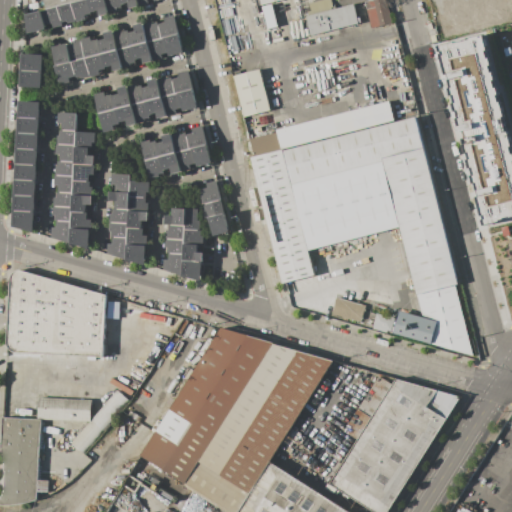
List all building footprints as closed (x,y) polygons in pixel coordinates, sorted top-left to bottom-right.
[(42,0),(83,0),(45,9),(42,0)] [(77,22),(72,3),(84,0),(88,0),(92,12),(92,14),(86,15),(87,19),(77,22)] [(88,0),(107,0),(110,13),(101,16),(99,10),(92,12),(88,0)] [(107,0),(120,0),(122,4),(123,10),(110,13),(107,0)] [(120,0),(138,0),(140,6),(131,8),(129,2),(122,4),(120,0)] [(312,15),(309,3),(320,0),(331,0),(334,9),(312,15)] [(365,2),(372,0),(387,0),(393,22),(371,28),(365,2)] [(58,7),(72,3),(77,22),(68,24),(68,21),(62,22),(58,7)] [(263,6),(272,4),(278,27),(269,30),(263,6)] [(359,23),(312,35),(307,16),(312,15),(334,9),(354,4),(359,23)] [(42,11),(58,7),(62,22),(63,25),(54,27),(53,23),(46,25),(42,11)] [(28,14),(42,11),(46,25),(47,29),(32,33),(28,14)] [(180,34),(165,38),(163,39),(159,24),(166,22),(164,18),(175,15),(180,34)] [(163,39),(149,42),(144,23),(152,21),(153,24),(159,23),(159,24),(163,39)] [(149,42),(132,46),(129,33),(136,31),(135,25),(144,23),(149,42)] [(132,46),(119,50),(114,30),(122,29),(123,32),(128,30),(129,33),(132,46)] [(119,50),(102,54),(99,40),(107,38),(105,33),(114,30),(119,50)] [(511,143),(488,31),(440,42),(479,225),(511,217),(511,143)] [(180,34),(185,53),(170,57),(169,53),(165,38),(180,34)] [(102,54),(86,58),(81,39),(92,36),(93,40),(99,39),(99,40),(102,54)] [(165,38),(169,53),(162,54),(163,58),(154,61),(149,42),(163,39),(165,38)] [(86,58),(72,62),(68,42),(81,39),(86,58)] [(72,62),(58,65),(53,46),(68,42),(72,62)] [(154,61),(145,63),(144,58),(136,60),(132,46),(149,42),(154,61)] [(132,46),(136,60),(136,62),(131,63),(132,66),(124,68),(119,50),(132,46)] [(119,50),(124,68),(115,70),(114,65),(106,67),(102,54),(119,50)] [(23,70),(24,53),(45,55),(44,71),(23,70)] [(102,54),(106,67),(106,68),(100,70),(101,74),(91,77),(86,58),(102,54)] [(86,58),(91,77),(83,79),(82,76),(76,77),(76,76),(72,62),(86,58)] [(72,62),(76,76),(70,77),(71,82),(60,85),(55,66),(58,65),(72,62)] [(260,69),(271,110),(245,117),(233,72),(240,70),(241,74),(260,69)] [(22,87),(23,70),(44,71),(43,88),(22,87)] [(194,89),(179,93),(177,94),(173,79),(180,77),(178,73),(189,70),(194,89)] [(177,94),(163,97),(158,78),(166,76),(167,79),(173,78),(173,79),(177,94)] [(163,97),(146,102),(143,88),(150,86),(149,81),(158,78),(163,97)] [(146,102),(133,105),(128,86),(136,84),(137,87),(142,86),(143,88),(146,102)] [(133,105),(116,109),(113,96),(121,94),(119,88),(128,86),(133,105)] [(194,89),(199,108),(184,112),(183,108),(179,93),(194,89)] [(116,109),(100,113),(95,94),(106,92),(107,96),(113,94),(113,96),(116,109)] [(179,93),(183,108),(176,110),(177,114),(168,116),(163,97),(177,94),(179,93)] [(168,116),(159,118),(158,113),(150,115),(146,102),(163,97),(168,116)] [(21,117),(22,101),(42,102),(41,118),(21,117)] [(284,151),(283,149),(281,150),(277,132),(276,130),(389,101),(395,122),(284,151)] [(146,102),(150,115),(150,117),(145,118),(146,121),(138,123),(133,105),(146,102)] [(133,105),(138,123),(129,126),(128,120),(120,122),(116,109),(133,105)] [(116,109),(120,122),(120,124),(114,125),(115,129),(105,132),(100,113),(116,109)] [(78,113),(77,131),(63,130),(63,123),(59,123),(59,112),(78,113)] [(20,133),(21,117),(41,118),(40,134),(20,133)] [(424,148),(383,158),(383,161),(292,184),(284,151),(395,122),(416,117),(424,148)] [(208,145),(193,149),(191,149),(187,134),(193,133),(192,128),(203,125),(208,145)] [(77,131),(77,145),(58,144),(58,136),(61,136),(61,130),(63,130),(77,131)] [(77,131),(97,132),(96,148),(90,147),(76,147),(77,145),(77,131)] [(191,149),(177,153),(172,133),(180,131),(181,135),(187,133),(187,134),(191,149)] [(281,150),(254,157),(249,140),(277,132),(281,150)] [(19,148),(20,133),(40,134),(40,149),(19,148)] [(177,153),(160,157),(157,143),(164,141),(163,136),(172,133),(177,153)] [(160,157),(146,160),(141,141),(150,139),(151,142),(156,141),(157,143),(160,157)] [(77,145),(76,147),(76,162),(61,161),(62,154),(57,153),(58,144),(77,145)] [(208,145),(213,163),(198,167),(197,163),(193,149),(208,145)] [(76,147),(90,147),(90,155),(95,155),(95,165),(76,164),(76,162),(76,147)] [(18,164),(19,148),(40,149),(39,165),(18,164)] [(417,294),(383,161),(383,158),(424,148),(459,283),(417,294)] [(193,149),(197,163),(190,165),(191,169),(182,171),(177,153),(191,149),(193,149)] [(284,151),(292,184),(315,275),(283,283),(251,158),(254,157),(281,150),(283,149),(284,151)] [(182,171),(173,173),(172,168),(164,170),(160,157),(177,153),(182,171)] [(160,157),(164,170),(164,172),(159,174),(160,177),(151,179),(146,160),(160,157)] [(76,162),(76,164),(75,176),(56,175),(56,167),(59,167),(60,161),(61,161),(76,162)] [(17,180),(18,164),(39,165),(38,181),(17,180)] [(76,164),(95,165),(94,174),(91,174),(90,181),(75,180),(75,176),(76,164)] [(132,175),(132,180),(131,193),(112,192),(113,174),(132,175)] [(75,176),(75,180),(74,193),(60,192),(60,185),(55,185),(56,175),(75,176)] [(37,196),(17,195),(17,180),(38,181),(37,196)] [(75,180),(90,181),(90,187),(93,187),(93,196),(74,195),(74,193),(75,180)] [(132,180),(151,181),(150,191),(147,191),(146,198),(131,197),(131,193),(132,180)] [(204,204),(200,189),(207,188),(206,183),(217,180),(222,200),(204,204)] [(74,193),(74,195),(73,208),(54,206),(55,198),(58,198),(58,192),(60,192),(74,193)] [(131,193),(131,197),(130,209),(116,208),(116,201),(111,201),(112,192),(131,193)] [(16,211),(17,195),(37,196),(36,212),(16,211)] [(74,195),(93,196),(92,205),(87,204),(86,213),(73,212),(73,208),(74,195)] [(131,197),(146,198),(146,203),(150,203),(149,212),(130,211),(130,209),(131,197)] [(225,214),(210,218),(205,219),(203,210),(205,209),(204,204),(222,200),(225,214)] [(73,208),(73,212),(72,222),(58,221),(56,221),(57,216),(53,215),(54,206),(73,208)] [(130,209),(130,211),(129,224),(110,223),(111,214),(114,214),(114,208),(116,208),(130,209)] [(186,225),(170,224),(166,224),(166,215),(173,215),(173,208),(187,208),(186,225)] [(186,230),(186,225),(187,208),(200,209),(199,220),(201,221),(201,230),(186,230)] [(16,211),(36,212),(35,233),(15,227),(16,211)] [(130,211),(149,212),(149,221),(143,221),(142,229),(129,228),(129,224),(130,211)] [(73,212),(86,213),(88,213),(88,219),(92,219),(91,229),(72,228),(72,222),(73,212)] [(230,231),(214,235),(210,218),(225,214),(230,231)] [(72,222),(72,228),(71,243),(52,237),(53,227),(57,228),(58,221),(72,222)] [(129,224),(129,228),(128,238),(114,237),(112,237),(113,232),(110,232),(110,223),(129,224)] [(186,225),(186,230),(185,240),(166,239),(167,230),(170,230),(170,224),(186,225)] [(72,228),(91,229),(90,249),(71,243),(72,228)] [(129,228),(142,229),(144,229),(144,235),(148,236),(147,246),(128,245),(128,238),(129,228)] [(185,244),(185,240),(186,230),(201,230),(202,230),(202,236),(204,236),(204,245),(199,245),(185,244)] [(128,238),(128,245),(127,259),(108,253),(109,244),(114,244),(114,237),(128,238)] [(185,240),(185,244),(185,254),(170,253),(169,253),(169,248),(166,248),(166,239),(185,240)] [(185,244),(199,245),(198,252),(204,252),(203,262),(184,261),(185,254),(185,244)] [(128,245),(147,246),(146,265),(127,259),(128,245)] [(185,254),(184,261),(183,275),(165,269),(165,260),(170,260),(170,253),(185,254)] [(184,261),(203,262),(202,281),(183,275),(184,261)] [(103,357),(15,353),(11,351),(8,348),(7,343),(11,276),(12,273),(16,271),(20,270),(107,295),(103,357)] [(366,306),(361,322),(332,314),(337,297),(366,306)] [(400,310),(437,321),(431,344),(394,333),(394,332),(398,320),(400,310)] [(394,332),(388,330),(387,333),(373,329),(373,326),(373,325),(376,313),(398,320),(394,332)] [(240,511),(229,511),(142,457),(224,327),(335,362),(271,463),(240,511)] [(358,440),(344,431),(378,376),(392,385),(358,440)] [(388,511),(375,511),(330,484),(358,440),(392,385),(396,379),(461,397),(388,511)] [(90,421),(118,390),(130,401),(83,454),(71,443),(90,421)] [(38,419),(39,397),(91,400),(90,421),(41,419),(38,419)] [(41,419),(38,480),(38,492),(37,499),(33,501),(28,503),(20,504),(10,505),(0,505),(0,487),(4,417),(38,419),(41,419)] [(240,511),(271,463),(348,511),(240,511)] [(38,480),(49,481),(48,493),(38,492),(38,480)]
